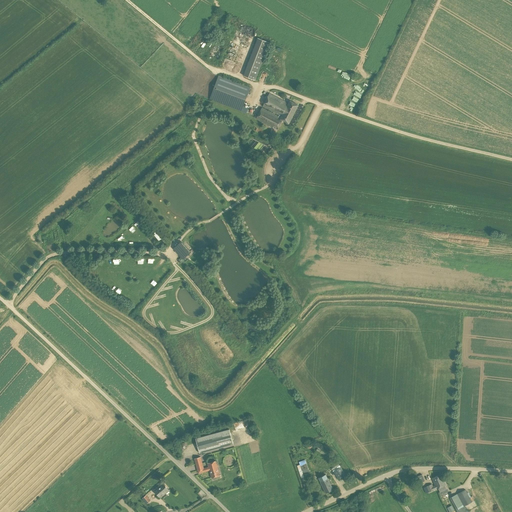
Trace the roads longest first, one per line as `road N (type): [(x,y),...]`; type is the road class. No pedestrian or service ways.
road 1 (unclassified): [(511,160),(420,139),(206,67)]
road 2 (unclassified): [(227,511),(9,305)]
road 3 (unclassified): [(308,511),(400,469),(511,472)]
road 4 (unclassified): [(9,305),(51,255),(163,254)]
